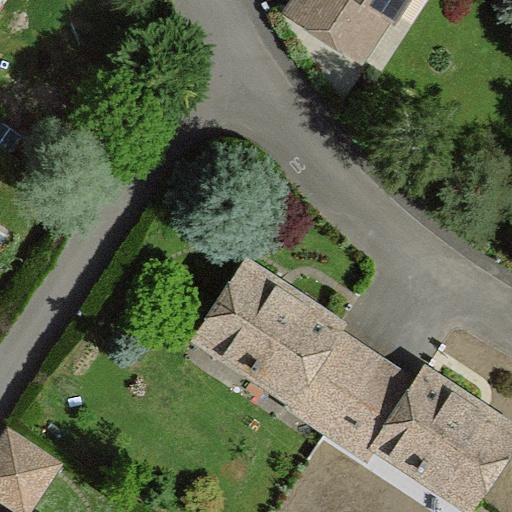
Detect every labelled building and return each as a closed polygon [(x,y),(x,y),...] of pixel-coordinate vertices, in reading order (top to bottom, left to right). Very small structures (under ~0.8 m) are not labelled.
[(343,47),(372,3),(367,0),(299,0),(291,13),(343,47)] [(367,0),(372,3),(384,10),(390,0),(367,0)] [(247,266),(202,333),(296,394),(305,384),(338,331),(340,328),(247,266)] [(378,358),(338,331),(305,384),(344,410),(378,358)] [(418,384),(378,358),(344,410),(384,436),(418,384)] [(511,429),(425,374),(418,384),(384,436),(380,441),(475,502),(511,444),(511,429)] [(61,464),(12,432),(0,450),(0,492),(30,511),(61,464)]
